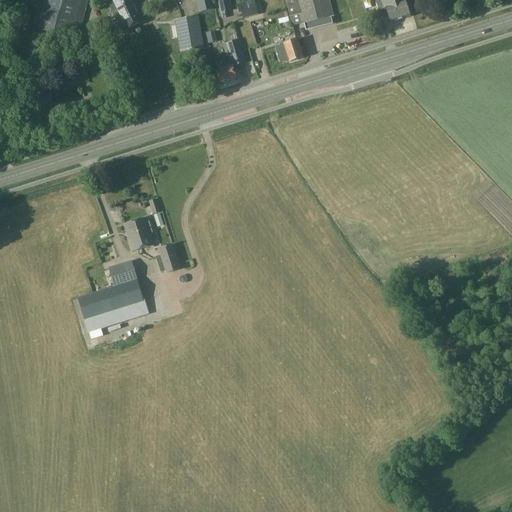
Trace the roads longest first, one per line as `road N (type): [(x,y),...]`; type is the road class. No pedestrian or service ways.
road 1 (primary): [(200,117),(317,81)]
road 2 (primary): [(394,56),(511,20)]
